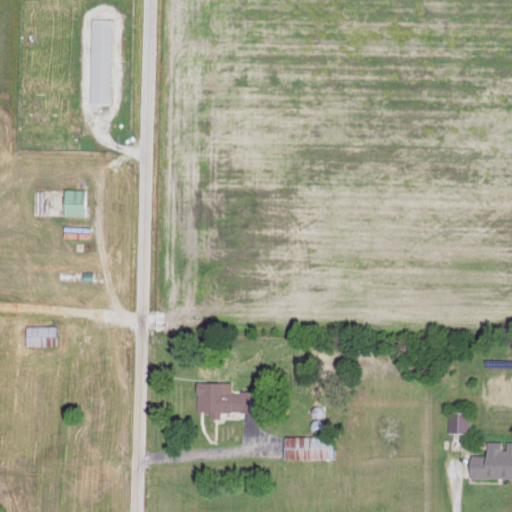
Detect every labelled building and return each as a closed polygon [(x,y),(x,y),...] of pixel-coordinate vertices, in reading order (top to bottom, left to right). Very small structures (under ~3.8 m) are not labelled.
[(95,101),(115,101),(116,18),(96,17),(95,101)] [(92,215),(92,188),(71,188),(71,215),(92,215)] [(62,324),(29,325),(29,345),(62,344),(62,324)] [(238,380),(203,380),(203,409),(215,409),(215,416),(226,416),(226,410),(263,410),(263,389),(238,389),(238,380)] [(453,431),(474,431),(474,409),(453,409),(453,431)] [(288,458),(340,457),(340,434),(288,435),(288,458)] [(474,476),(511,476),(511,439),(509,439),(492,439),(492,453),(474,453),(474,476)]
